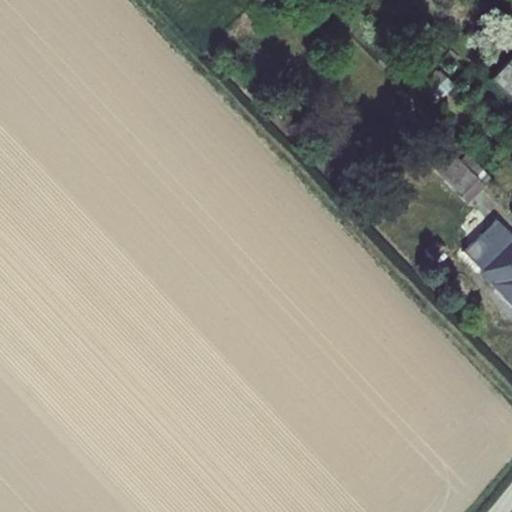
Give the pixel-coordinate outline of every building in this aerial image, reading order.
[(511,55),(490,80),(511,99),(511,55)] [(436,71),(424,82),(440,100),(455,87),(440,72),(438,73),(436,71)] [(451,154),(433,171),(467,206),(485,189),(483,187),(459,162),(451,154)] [(467,155),(459,162),(483,187),(490,179),(467,155)] [(479,271),(511,239),(511,237),(506,231),(473,263),(479,271)] [(511,239),(479,271),(477,273),(511,307),(511,239)] [(448,252),(438,242),(426,252),(436,263),(448,252)]
